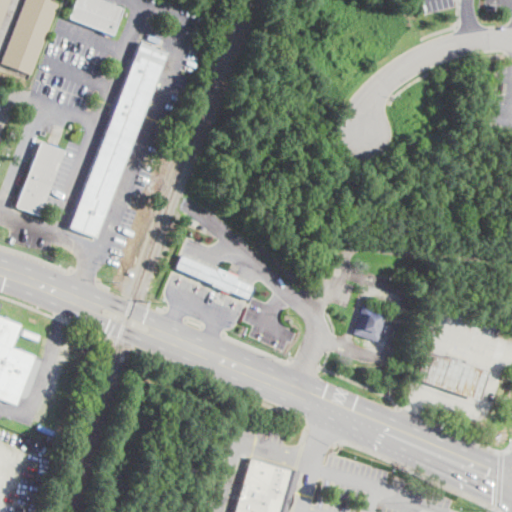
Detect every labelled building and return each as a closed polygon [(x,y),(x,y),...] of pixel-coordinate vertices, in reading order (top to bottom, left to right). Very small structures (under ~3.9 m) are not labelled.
[(8,0),(0,23),(0,0),(8,0)] [(57,4),(30,74),(0,63),(24,0),(48,0),(48,1),(57,4)] [(101,0),(122,8),(111,35),(67,18),(74,0),(101,0)] [(95,235),(68,225),(139,40),(166,51),(95,235)] [(36,214),(13,206),(38,141),(61,149),(36,214)] [(186,259),(215,271),(216,269),(235,277),(234,279),(251,287),(246,300),(173,268),(179,255),(186,259)] [(385,313),(376,341),(352,333),(361,305),(385,313)] [(18,397),(14,405),(0,399),(0,317),(19,325),(10,347),(34,356),(18,397)] [(486,371),(462,364),(464,360),(448,356),(447,359),(424,351),(415,380),(476,400),(486,371)] [(291,471),(279,511),(233,511),(249,458),(291,471)]
